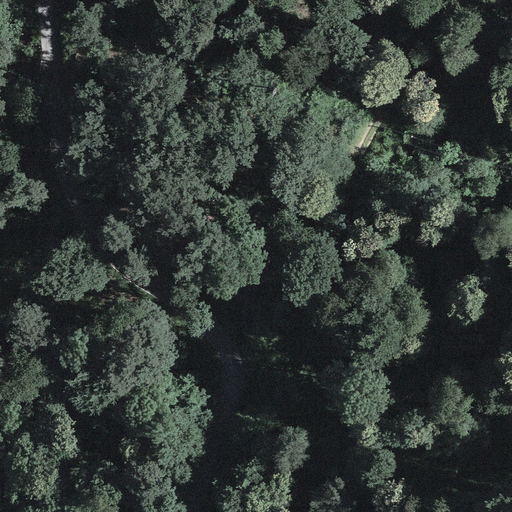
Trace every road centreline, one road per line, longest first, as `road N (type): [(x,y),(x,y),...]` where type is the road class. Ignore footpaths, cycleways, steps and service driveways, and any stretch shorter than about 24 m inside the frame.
road 1 (unclassified): [(196,511),(231,400),(233,365),(208,324),(132,274),(76,198),(59,142),(41,0)]
road 2 (track): [(233,365),(262,227),(278,211),(333,191),(404,72)]
